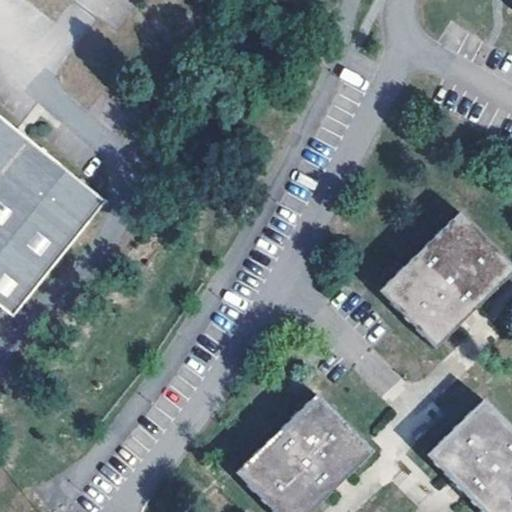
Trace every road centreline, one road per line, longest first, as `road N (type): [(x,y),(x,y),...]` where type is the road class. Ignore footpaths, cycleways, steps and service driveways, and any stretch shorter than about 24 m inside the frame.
road 1 (residential): [(403,43),(284,278),(129,511)]
road 2 (residential): [(403,43),(511,97)]
